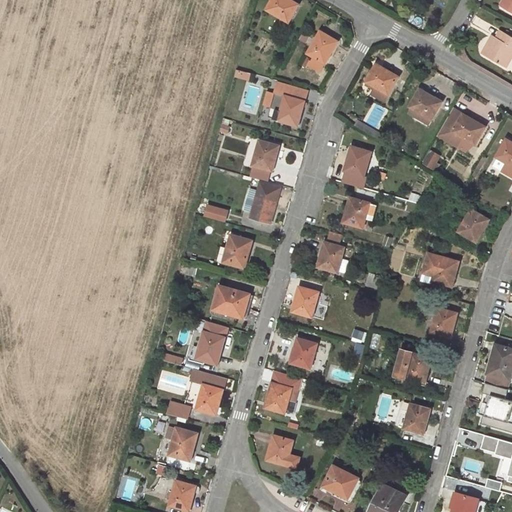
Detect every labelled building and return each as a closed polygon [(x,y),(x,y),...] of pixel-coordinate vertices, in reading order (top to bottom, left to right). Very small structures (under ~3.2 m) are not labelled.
[(291,0),(272,0),(267,10),(289,23),(299,6),(291,1),(291,0)] [(511,0),(504,0),(501,6),(511,12),(511,0)] [(313,56),(311,59),(307,64),(319,71),(324,63),(329,55),(330,56),(336,46),(333,44),(336,40),(321,31),(308,53),(313,56)] [(511,36),(505,33),(502,31),(496,41),(491,38),(482,54),(506,68),(511,56),(511,36)] [(312,39),(303,33),(299,39),(309,45),(312,39)] [(311,59),(305,55),(300,64),(306,68),(307,64),(311,59)] [(391,72),(381,66),(380,69),(375,66),(367,82),(375,86),(389,94),(398,77),(391,73),(391,72)] [(249,75),(237,71),(235,79),(247,83),(249,75)] [(309,90),(279,81),(276,90),(275,93),(271,107),(268,118),(297,126),(300,117),(301,118),(309,90)] [(389,94),(375,86),(371,94),(385,101),(389,94)] [(275,93),(268,91),(265,105),(271,107),(275,93)] [(435,97),(425,91),(423,94),(419,91),(410,106),(432,119),(442,103),(434,98),(435,97)] [(453,108),(437,135),(456,147),(462,137),(475,145),(486,127),(464,114),(453,108)] [(232,120),(223,118),(221,124),(222,125),(223,124),(230,126),(232,120)] [(373,128),(359,120),(355,126),(369,134),(373,128)] [(230,126),(223,124),(222,125),(220,131),(228,133),(230,126)] [(381,133),(373,128),(369,134),(377,139),(381,133)] [(511,141),(507,139),(497,157),(498,157),(506,162),(501,171),(511,177),(511,141)] [(277,145),(260,140),(253,165),(272,170),(274,162),(275,162),(278,151),(275,150),(277,145)] [(372,152),(354,147),(351,155),(350,155),(347,166),(350,167),(348,172),(365,177),(372,152)] [(439,157),(430,152),(425,162),(433,167),(439,157)] [(487,158),(483,156),(472,176),(475,177),(487,158)] [(506,162),(498,157),(493,166),(501,171),(506,162)] [(281,186),(261,181),(251,218),(271,224),(274,213),(270,212),(271,209),(275,210),(281,186)] [(370,203),(352,198),(350,207),(348,207),(345,218),(348,218),(347,224),(364,228),(366,219),(369,209),(371,210),(373,204),(370,204),(370,203)] [(239,205),(226,201),(223,209),(236,212),(239,205)] [(372,221),(376,205),(373,204),(371,210),(369,209),(366,219),(372,221)] [(487,218),(472,209),(459,231),(475,241),(480,233),(481,234),(487,224),(485,222),(487,218)] [(249,241),(232,236),(228,249),(225,261),(244,266),(246,258),(247,258),(250,247),(247,246),(249,241)] [(392,238),(386,236),(383,245),(390,247),(392,238)] [(345,248),(327,243),(324,251),(323,251),(320,262),(323,263),(321,268),(338,273),(345,248)] [(228,249),(222,248),(219,260),(225,261),(228,249)] [(457,261),(429,253),(423,272),(421,272),(419,277),(451,286),(454,277),(455,278),(458,267),(455,266),(457,261)] [(196,268),(187,266),(185,275),(193,277),(196,268)] [(380,277),(370,273),(367,285),(377,288),(380,277)] [(205,282),(191,279),(188,289),(202,293),(205,282)] [(250,294),(221,286),(214,309),(244,318),(250,294)] [(320,292),(301,287),(299,295),(298,295),(294,306),(297,307),(296,312),(313,317),(320,292)] [(455,312),(438,308),(431,332),(450,337),(452,329),(454,329),(457,318),(454,317),(455,312)] [(229,327),(207,321),(199,349),(193,347),(191,357),(217,365),(219,356),(220,356),(225,342),(222,341),(223,336),(226,337),(229,327)] [(318,344),(300,339),(297,347),(296,347),(293,358),(296,359),(294,364),(311,369),(318,344)] [(511,373),(511,348),(496,345),(485,382),(508,389),(511,373)] [(429,357),(403,350),(396,374),(424,382),(426,374),(427,374),(431,362),(428,362),(429,357)] [(164,354),(162,360),(181,363),(183,357),(164,354)] [(207,373),(195,369),(191,381),(204,384),(207,373)] [(227,379),(208,373),(207,373),(204,384),(197,409),(215,414),(218,406),(219,406),(222,395),(219,394),(221,389),(224,390),(227,379)] [(424,382),(396,374),(395,378),(423,386),(424,382)] [(298,390),(274,383),(272,392),(270,392),(267,403),(270,404),(269,409),(286,413),(286,412),(288,404),(294,406),(298,390)] [(171,402),(168,413),(188,419),(191,407),(184,405),(171,402)] [(428,408),(411,403),(404,428),(423,433),(425,425),(426,425),(430,414),(427,413),(428,408)] [(177,428),(170,426),(167,438),(174,440),(177,428)] [(196,433),(177,427),(177,428),(174,440),(170,455),(190,460),(192,452),(193,452),(197,438),(194,437),(196,433)] [(294,440),(275,435),(273,444),(272,443),(269,455),(271,455),(270,460),(298,468),(300,457),(290,454),(294,440)] [(169,468),(160,465),(158,473),(166,476),(169,468)] [(359,478),(335,466),(325,485),(335,490),(333,494),(347,501),(359,478)] [(361,483),(361,482),(361,481),(359,478),(347,501),(349,502),(352,501),(361,483)] [(199,487),(178,481),(171,506),(189,511),(191,502),(193,503),(196,492),(199,493),(200,491),(200,489),(199,487)] [(402,493),(383,484),(369,511),(397,511),(403,501),(399,499),(402,493)] [(475,511),(479,498),(456,492),(451,507),(454,508),(452,511),(475,511)]
